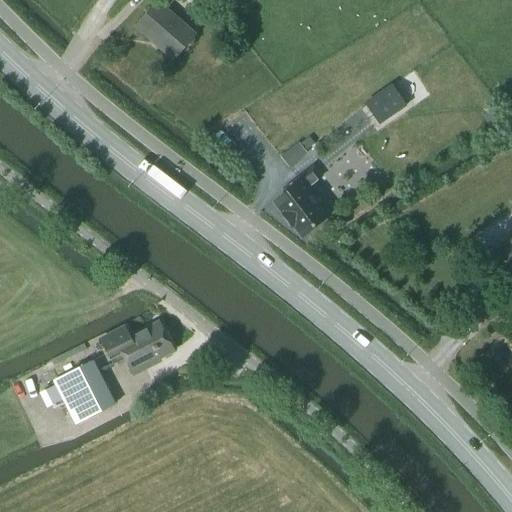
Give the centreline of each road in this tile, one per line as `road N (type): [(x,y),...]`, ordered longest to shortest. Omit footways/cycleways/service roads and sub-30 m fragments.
road 1 (primary): [(511,500),(442,420),(309,303),(0,58)]
road 2 (unclassified): [(414,511),(344,441),(0,167)]
